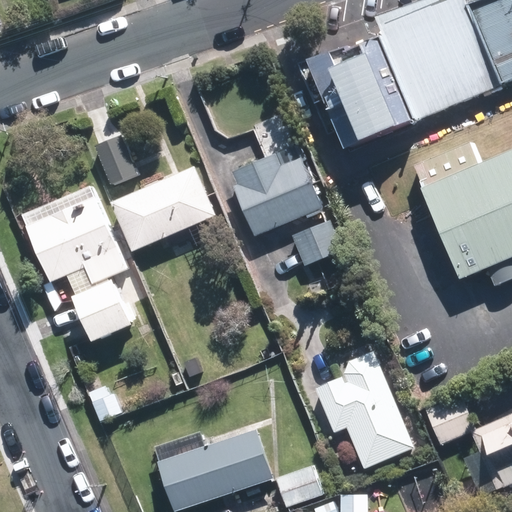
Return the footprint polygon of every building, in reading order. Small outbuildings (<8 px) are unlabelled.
[(421,0),(376,16),(382,29),(469,4),(480,0),(421,0)] [(504,84),(511,80),(511,0),(480,0),(469,4),(504,84)] [(469,4),(382,29),(419,118),(504,84),(469,4)] [(382,29),(310,59),(347,148),(419,118),(382,29)] [(126,136),(100,144),(113,186),(139,177),(126,136)] [(474,139),(415,163),(463,278),(489,267),(495,281),(510,275),(511,274),(511,149),(484,161),(474,139)] [(230,181),(251,232),(321,203),(300,152),(280,160),(275,150),(231,168),(235,179),(230,181)] [(195,163),(110,198),(130,247),(215,212),(195,163)] [(94,181),(21,211),(48,279),(66,271),(74,291),(129,268),(94,181)] [(328,216),(290,233),(304,262),(342,245),(328,216)] [(114,276),(74,293),(92,338),(133,321),(114,276)] [(225,338),(184,354),(193,378),(234,362),(225,338)] [(363,465),(414,446),(375,347),(349,358),(342,372),(315,382),(333,429),(347,423),(363,465)] [(115,381),(89,391),(101,420),(126,410),(115,381)] [(463,398),(427,414),(438,439),(474,423),(463,398)] [(511,479),(511,408),(468,427),(494,487),(511,479)] [(199,426),(151,442),(172,507),(273,474),(257,423),(204,440),(199,426)] [(322,491),(312,462),(275,475),(284,504),(322,491)] [(367,511),(368,492),(342,492),(341,511),(367,511)] [(338,511),(335,501),(314,508),(315,511),(338,511)]
